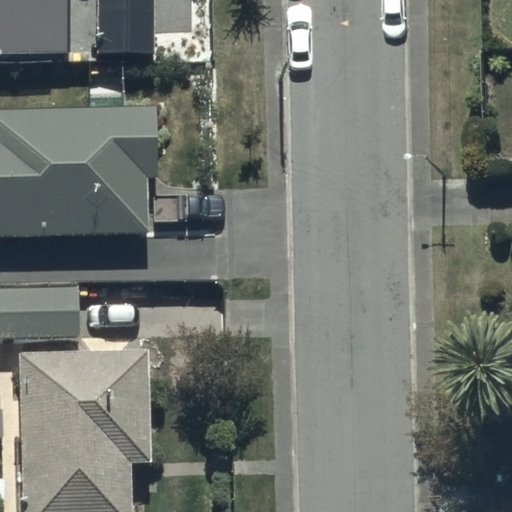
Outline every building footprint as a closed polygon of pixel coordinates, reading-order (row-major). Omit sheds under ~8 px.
[(0,0),(0,64),(73,61),(69,0),(0,0)] [(153,0),(94,0),(95,67),(155,66),(153,0)] [(155,120),(0,121),(0,246),(149,244),(148,191),(156,191),(155,120)] [(76,296),(0,297),(0,353),(77,352),(76,296)] [(146,368),(24,365),(17,365),(19,511),(126,511),(128,477),(144,477),(146,368)]
